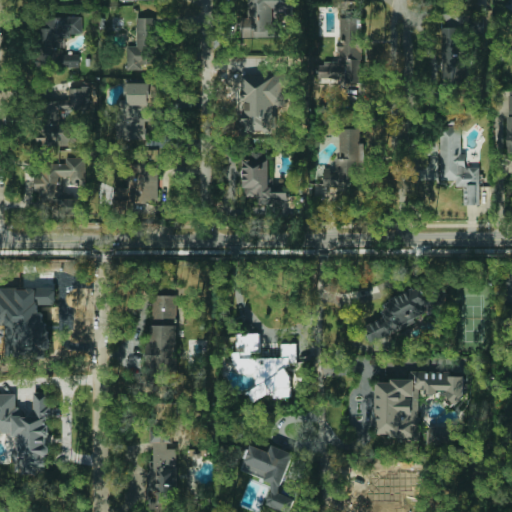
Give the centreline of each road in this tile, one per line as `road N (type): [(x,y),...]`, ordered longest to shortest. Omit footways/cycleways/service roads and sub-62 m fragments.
road 1 (tertiary): [(511,242),(0,245)]
road 2 (residential): [(316,511),(315,243)]
road 3 (residential): [(211,244),(206,0)]
road 4 (residential): [(405,243),(402,0)]
road 5 (residential): [(103,511),(106,305)]
road 6 (residential): [(4,245),(0,82)]
